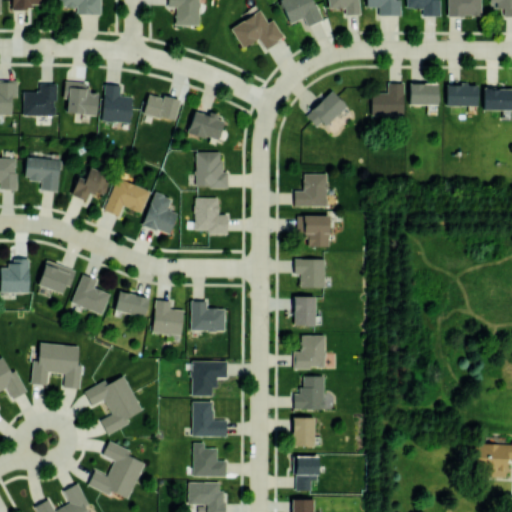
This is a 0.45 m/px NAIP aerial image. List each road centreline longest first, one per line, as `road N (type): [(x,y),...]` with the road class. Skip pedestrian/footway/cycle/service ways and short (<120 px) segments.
road 1 (residential): [(272,104),(262,139),(258,511)]
road 2 (residential): [(0,47),(133,53),(208,73),(272,104)]
road 3 (residential): [(0,222),(50,226),(159,266),(260,268)]
road 4 (residential): [(272,104),(297,73),(331,54),(511,49)]
